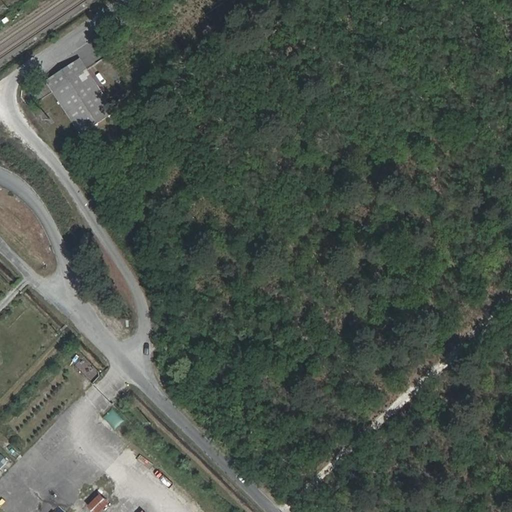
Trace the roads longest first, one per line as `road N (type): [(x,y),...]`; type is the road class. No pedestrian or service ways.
road 1 (unclassified): [(125,0),(34,61),(9,88),(8,103),(96,221),(139,299),(141,350),(130,369)]
road 2 (unclassified): [(130,369),(77,306),(45,212),(0,173)]
road 3 (unclassified): [(281,511),(130,369)]
road 4 (unknown): [(101,334),(0,260)]
